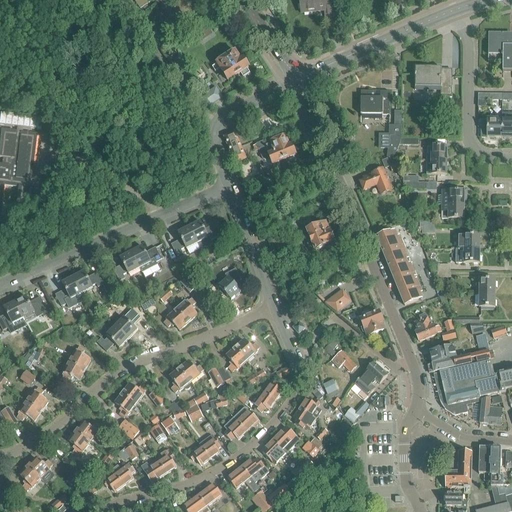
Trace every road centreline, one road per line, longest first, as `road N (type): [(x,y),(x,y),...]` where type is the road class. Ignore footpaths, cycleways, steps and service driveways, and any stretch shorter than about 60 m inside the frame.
road 1 (residential): [(104,511),(208,475),(279,416),(302,372),(273,307)]
road 2 (residential): [(0,456),(52,429),(139,359),(273,307)]
road 3 (residential): [(412,361),(297,72)]
road 4 (residential): [(0,287),(228,186)]
road 5 (residential): [(511,155),(473,143),(468,42),(453,10)]
road 6 (tertiary): [(297,72),(453,10)]
road 7 (residential): [(228,186),(209,137),(215,116),(297,72)]
road 8 (residential): [(273,307),(228,186)]
